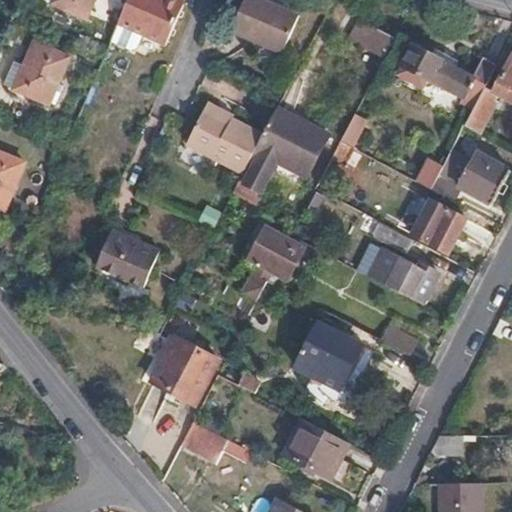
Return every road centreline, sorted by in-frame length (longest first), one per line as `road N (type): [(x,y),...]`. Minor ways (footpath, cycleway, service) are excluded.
road 1 (residential): [(382,511),(511,252)]
road 2 (residential): [(132,484),(0,310)]
road 3 (unknown): [(462,351),(335,280)]
